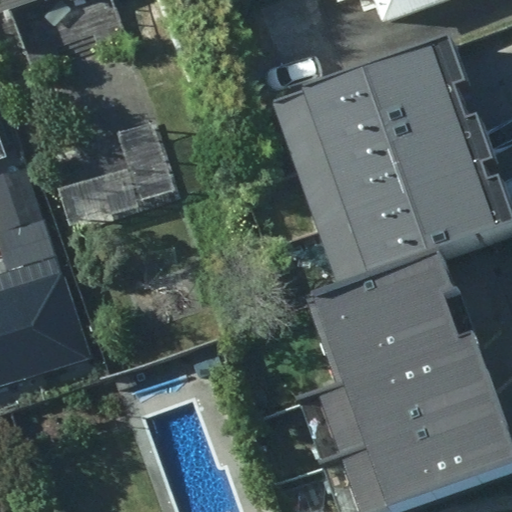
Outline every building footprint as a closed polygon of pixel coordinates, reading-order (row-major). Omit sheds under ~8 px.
[(4,0),(13,23),(81,0),(83,0),(88,11),(119,0),(4,0)] [(352,0),(354,6),(371,0),(394,0),(405,27),(482,0),(352,0)] [(377,126),(465,95),(449,50),(361,81),(377,126)] [(289,156),(377,126),(361,81),(274,111),(289,156)] [(393,171),(481,140),(465,95),(377,126),(393,171)] [(0,163),(14,159),(0,116),(0,163)] [(305,201),(393,171),(377,126),(289,156),(305,201)] [(181,199),(160,127),(114,140),(122,166),(39,190),(52,236),(181,199)] [(409,215),(496,185),(481,140),(393,171),(409,215)] [(321,246),(409,215),(393,171),(305,201),(321,246)] [(434,257),(511,229),(496,185),(409,215),(424,261),(434,257)] [(337,291),(424,261),(409,215),(321,246),(337,291)] [(343,387),(464,345),(434,257),(424,261),(337,291),(312,299),(343,387)] [(57,278),(0,296),(0,390),(84,363),(57,278)] [(464,345),(343,387),(308,399),(331,465),(500,407),(477,340),(464,345)] [(511,441),(500,407),(331,465),(347,511),(364,511),(511,461),(511,441)]
